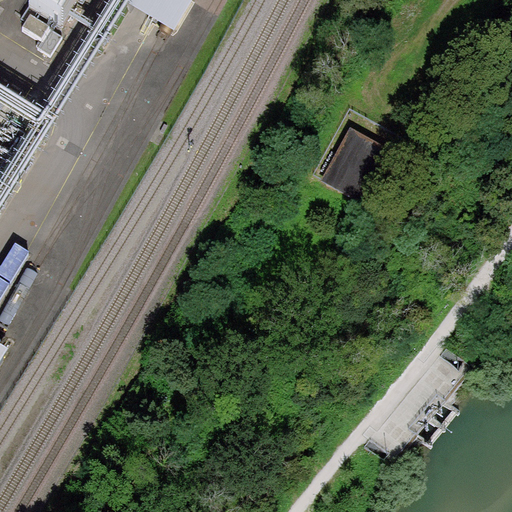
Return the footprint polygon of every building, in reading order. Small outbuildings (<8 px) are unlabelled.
[(36,0),(29,11),(65,35),(88,0),(36,0)] [(130,0),(126,7),(173,35),(196,0),(130,0)] [(0,180),(31,132),(0,112),(0,180)] [(0,271),(0,289),(28,246),(19,241),(0,271)] [(0,347),(0,368),(10,353),(0,347)] [(443,350),(370,443),(399,466),(473,373),(443,350)]
